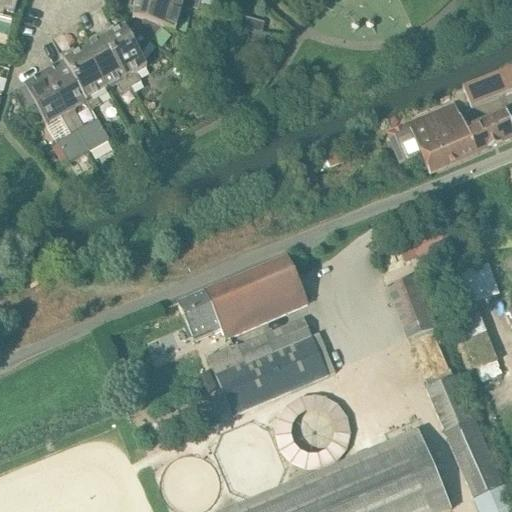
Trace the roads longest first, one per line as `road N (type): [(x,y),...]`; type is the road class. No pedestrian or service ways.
road 1 (unclassified): [(511,152),(0,361)]
road 2 (track): [(468,511),(403,374),(382,355)]
